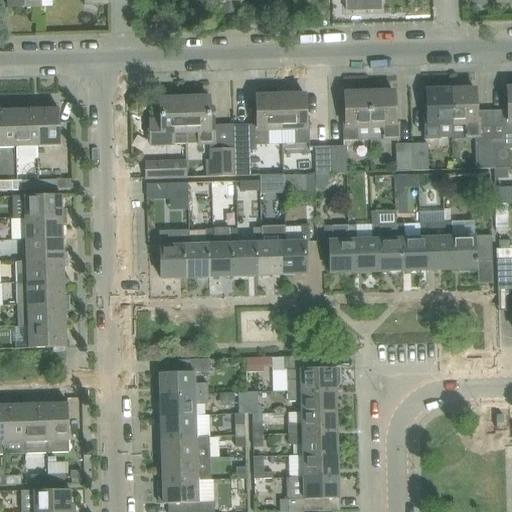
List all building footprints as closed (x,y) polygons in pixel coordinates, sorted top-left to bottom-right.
[(241,1),(240,0),(208,0),(208,1),(221,1),(221,14),(240,13),(240,1),(241,1)] [(346,0),(347,11),(383,10),(382,0),(346,0)] [(452,125),(451,89),(427,90),(428,120),(424,120),(425,139),(439,138),(439,125),(452,125)] [(476,89),(451,89),(452,125),(465,124),(465,138),(480,137),(479,118),(477,118),(476,89)] [(395,121),(393,91),(370,92),(371,127),(384,127),(385,139),(398,139),(398,121),(395,121)] [(371,127),(370,92),(346,93),(347,122),(344,122),(344,141),(358,141),(358,127),(371,127)] [(305,94),(280,95),(281,129),(295,129),(295,134),(296,143),(310,143),(309,122),(306,123),(305,94)] [(254,124),(234,125),(235,176),(250,176),(250,150),(256,150),(256,144),(269,144),(269,135),(268,130),(281,129),(280,95),(256,95),(257,124),(254,124)] [(186,132),(185,97),(161,98),(162,126),(151,126),(151,145),(186,144),(186,132)] [(211,117),(210,97),(185,97),(186,132),(186,144),(200,143),(209,143),(210,177),(235,176),(234,149),(234,125),(214,125),(214,117),(211,117)] [(39,147),(38,108),(16,109),(17,147),(39,147)] [(60,108),(38,108),(39,147),(61,146),(60,108)] [(0,147),(17,147),(16,109),(0,109),(0,147)] [(510,141),(506,141),(493,142),(494,169),(510,168),(510,141)] [(494,169),(493,142),(477,142),(478,169),(494,169)] [(412,172),(411,144),(395,145),(396,172),(412,172)] [(428,144),(411,144),(412,172),(428,171),(428,144)] [(316,174),(331,173),(332,173),(331,146),(315,147),(316,174)] [(346,146),(331,146),(332,173),(347,173),(346,146)] [(186,162),(160,163),(147,163),(148,179),(187,178),(186,162)] [(331,173),(316,174),(316,183),(326,187),(331,173)] [(316,174),(300,174),(301,190),(316,189),(316,183),(316,174)] [(271,175),(261,176),(261,191),(272,191),(271,175)] [(61,180),(39,181),(40,190),(62,189),(61,180)] [(0,191),(13,191),(13,181),(0,181),(0,191)] [(40,190),(39,181),(22,181),(23,191),(40,190)] [(188,197),(187,184),(148,185),(148,198),(188,197)] [(63,218),(62,195),(13,197),(14,219),(25,219),(63,218)] [(496,212),(497,231),(509,230),(509,211),(496,212)] [(63,218),(25,219),(26,240),(63,239),(63,218)] [(420,238),(420,224),(404,225),(395,225),(396,239),(401,239),(402,271),(426,270),(425,238),(420,238)] [(444,238),(444,224),(420,224),(420,238),(425,238),(426,270),(450,269),(449,238),(444,238)] [(490,235),(474,236),(453,236),(452,224),(444,224),(444,238),(449,238),(450,269),(475,269),(475,262),(491,261),(490,235)] [(402,271),(401,239),(396,239),(395,225),(371,226),(372,240),(378,240),(379,272),(402,271)] [(355,273),(354,241),(348,241),(348,227),(332,227),(324,227),(324,241),(329,241),(330,273),(355,273)] [(379,272),(378,240),(372,240),(357,241),(356,227),(348,227),(348,241),(354,241),(355,273),(379,272)] [(306,274),(306,242),(310,242),(309,228),(286,229),(286,243),(280,243),(281,275),(306,274)] [(256,244),(262,243),(262,229),(253,229),(254,244),(238,244),(232,244),(233,276),(257,275),(256,244)] [(281,275),(280,243),(286,243),(286,229),(277,229),(262,229),(262,243),(256,244),(257,275),(281,275)] [(186,278),(185,246),(190,246),(189,230),(160,230),(161,278),(186,278)] [(232,244),(238,244),(238,230),(229,230),(229,245),(214,245),(209,245),(210,277),(233,276),(232,244)] [(209,245),(214,245),(214,231),(205,231),(206,245),(190,246),(185,246),(186,278),(210,277),(209,245)] [(64,261),(63,239),(26,240),(27,262),(64,261)] [(511,257),(498,258),(498,290),(511,290),(511,293),(511,257)] [(64,261),(27,262),(15,262),(16,284),(65,283),(64,261)] [(65,304),(65,283),(16,284),(16,306),(28,305),(65,304)] [(66,326),(65,304),(28,305),(29,327),(66,326)] [(67,348),(66,326),(29,327),(30,349),(67,348)] [(340,370),(337,370),(337,368),(331,368),(330,356),(285,357),(286,393),(337,391),(337,384),(341,384),(340,370)] [(207,384),(195,384),(195,373),(211,372),(210,360),(166,362),(167,374),(161,374),(161,396),(208,395),(207,384)] [(338,413),(337,391),(286,393),(287,403),(302,402),(302,414),(338,413)] [(258,393),(248,394),(249,405),(259,405),(258,393)] [(248,394),(239,394),(240,414),(249,414),(249,405),(248,394)] [(196,417),(196,404),(208,404),(208,395),(161,396),(162,418),(196,417)] [(47,442),(46,404),(25,405),(26,454),(48,453),(47,442)] [(69,404),(46,404),(47,442),(48,453),(67,453),(70,453),(70,441),(69,404)] [(26,454),(25,405),(3,406),(5,454),(26,454)] [(339,434),(338,413),(302,414),(303,423),(288,424),(288,436),(339,434)] [(197,439),(196,417),(162,418),(162,440),(197,439)] [(246,425),(236,426),(237,437),(246,437),(246,425)] [(263,425),(254,425),(254,437),(264,437),(263,425)] [(339,456),(339,434),(288,436),(288,445),(303,444),(304,457),(339,456)] [(247,448),(246,437),(237,437),(237,449),(247,448)] [(264,448),(264,437),(254,437),(254,448),(264,448)] [(197,439),(162,440),(163,461),(197,460),(197,447),(209,446),(209,438),(197,439)] [(340,477),(339,456),(304,457),(304,477),(305,478),(340,477)] [(198,482),(197,460),(163,461),(163,483),(198,482)] [(247,469),(238,469),(238,480),(247,480),(247,469)] [(265,469),(255,469),(256,480),(265,480),(273,480),(273,474),(265,474),(265,469)] [(49,485),(49,475),(32,476),(32,485),(49,485)] [(65,475),(49,475),(49,485),(65,484),(65,475)] [(22,477),(5,477),(6,487),(22,486),(22,477)] [(304,477),(287,477),(288,500),(288,511),(308,511),(312,511),(335,511),(335,499),(341,499),(340,477),(305,478),(304,477)] [(265,480),(256,480),(256,491),(265,491),(265,480)] [(199,504),(198,482),(163,483),(164,489),(159,489),(159,504),(169,504),(169,511),(215,511),(215,503),(199,504)] [(72,511),(72,490),(34,492),(34,511),(72,511)]
